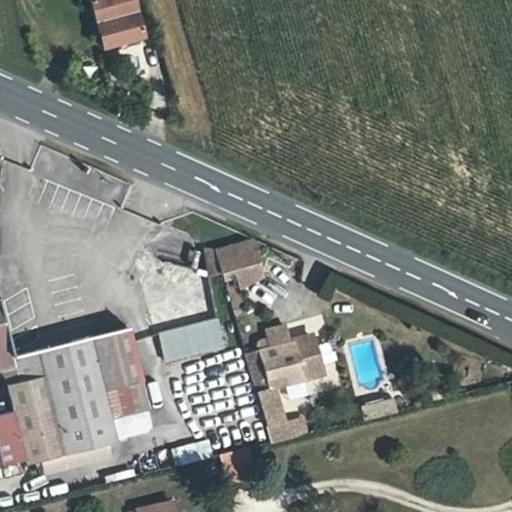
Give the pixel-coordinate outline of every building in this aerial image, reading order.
[(131,0),(89,0),(100,41),(139,31),(131,0)] [(246,237),(210,243),(216,268),(220,279),(254,270),(252,261),(246,237)] [(166,290),(173,265),(152,258),(144,283),(166,290)] [(0,386),(16,384),(33,465),(86,455),(111,450),(121,448),(115,425),(150,417),(128,336),(13,361),(0,308),(0,386)] [(295,420),(275,424),(266,390),(311,380),(301,340),(285,344),(281,326),(262,329),(266,348),(242,353),(263,443),(298,434),(295,420)] [(220,329),(162,342),(168,367),(226,354),(220,329)] [(311,380),(316,379),(306,339),(301,340),(311,380)] [(382,400),(371,402),(375,415),(385,413),(382,400)] [(375,415),(371,402),(350,408),(354,421),(375,415)] [(175,467),(210,455),(204,438),(169,449),(175,467)] [(114,461),(111,450),(86,455),(88,466),(114,461)] [(223,472),(241,467),(236,450),(219,455),(223,472)]
